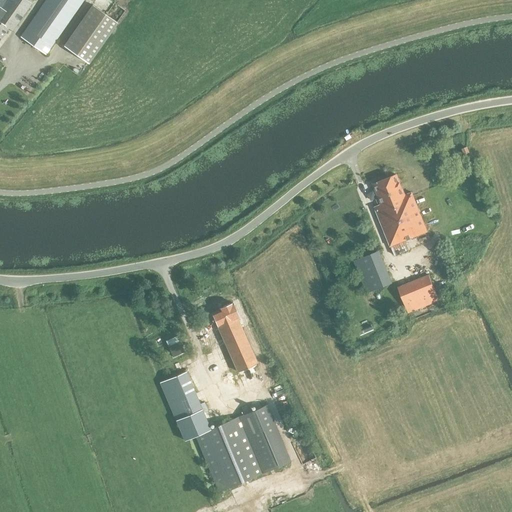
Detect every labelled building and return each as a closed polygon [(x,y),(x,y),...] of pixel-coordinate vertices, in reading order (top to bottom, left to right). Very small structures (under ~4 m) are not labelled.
[(30,0),(0,0),(0,38),(8,28),(12,31),(32,3),(29,2),(30,0)] [(83,0),(46,0),(21,36),(46,54),(83,0)] [(117,22),(92,5),(63,46),(87,63),(117,22)] [(389,246),(426,232),(411,192),(404,194),(396,174),(373,183),(381,203),(374,206),(389,246)] [(493,246),(493,242),(492,239),(490,236),(488,233),(485,230),(481,229),(478,228),(475,228),(472,228),(469,229),(466,230),(463,233),(461,236),(459,239),(458,242),(458,246),(458,249),(459,252),(460,255),(462,258),(465,260),(468,262),(471,263),(474,263),(478,263),(481,262),(485,261),(487,259),(490,256),(491,253),(493,250),(493,246)] [(376,251),(354,260),(367,292),(389,284),(376,251)] [(408,312),(439,300),(429,274),(398,287),(408,312)] [(257,363),(236,317),(238,316),(231,302),(218,308),(219,310),(211,313),(238,371),(257,363)] [(167,344),(179,340),(176,332),(165,336),(167,344)] [(180,341),(169,346),(172,355),(184,351),(180,341)] [(159,383),(183,440),(210,429),(186,372),(159,383)] [(265,407),(242,416),(210,429),(195,435),(219,491),(288,463),(265,407)]
